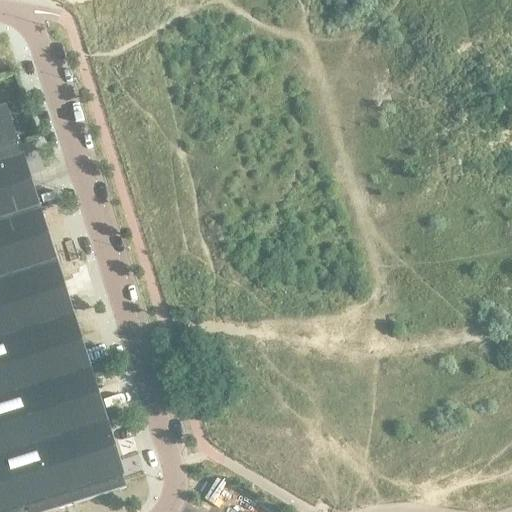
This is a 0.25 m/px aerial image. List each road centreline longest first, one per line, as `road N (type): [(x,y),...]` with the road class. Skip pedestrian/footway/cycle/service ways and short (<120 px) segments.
road 1 (residential): [(162,511),(176,500),(175,464),(34,19),(22,9)]
road 2 (unknown): [(511,471),(494,479),(371,485),(344,511)]
